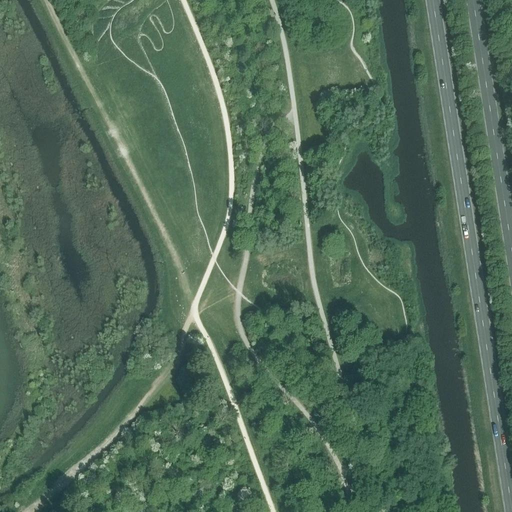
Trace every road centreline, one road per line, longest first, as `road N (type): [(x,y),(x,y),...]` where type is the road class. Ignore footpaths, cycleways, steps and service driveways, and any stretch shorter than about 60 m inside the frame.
road 1 (primary): [(433,0),(511,508)]
road 2 (primary): [(511,258),(471,0)]
